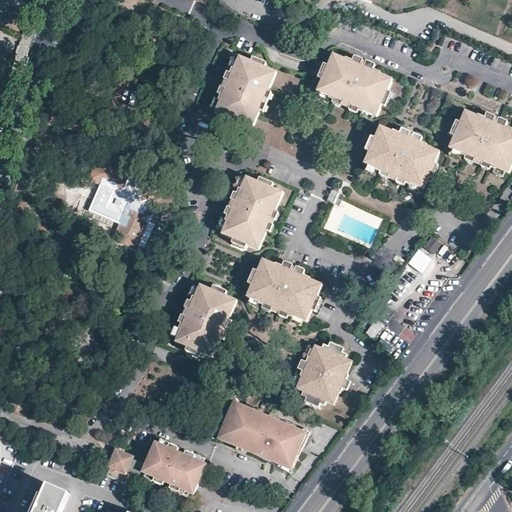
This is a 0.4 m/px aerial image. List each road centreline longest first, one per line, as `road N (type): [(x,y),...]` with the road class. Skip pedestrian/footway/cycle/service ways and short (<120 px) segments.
road 1 (residential): [(202,172),(271,154),(318,172),(323,186),(305,239),(359,265),(377,263),(420,214),(434,211),(464,231)]
road 2 (secondary): [(320,511),(511,258)]
road 3 (residential): [(511,88),(450,61),(423,74),(340,39),(323,38),(305,53),(223,19)]
road 4 (residential): [(118,406),(290,484)]
road 5 (residential): [(202,172),(206,225),(146,346)]
road 6 (tertiary): [(0,172),(55,0)]
road 7 (residential): [(223,19),(186,105),(202,172)]
road 8 (residential): [(118,406),(87,444),(0,415)]
